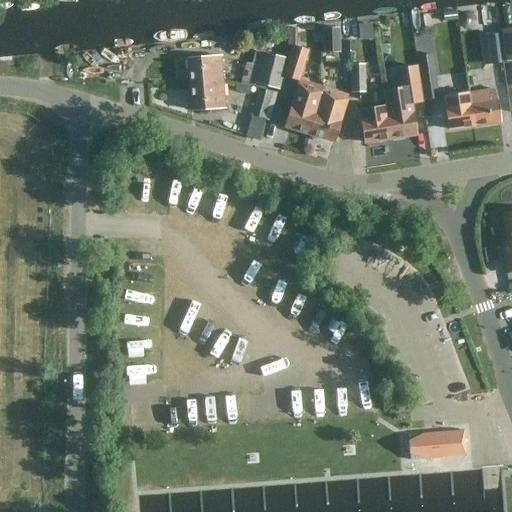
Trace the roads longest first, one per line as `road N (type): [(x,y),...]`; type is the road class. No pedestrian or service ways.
road 1 (residential): [(73,511),(79,102)]
road 2 (unclassified): [(388,182),(326,180),(79,102)]
road 3 (unclassified): [(511,394),(457,237)]
